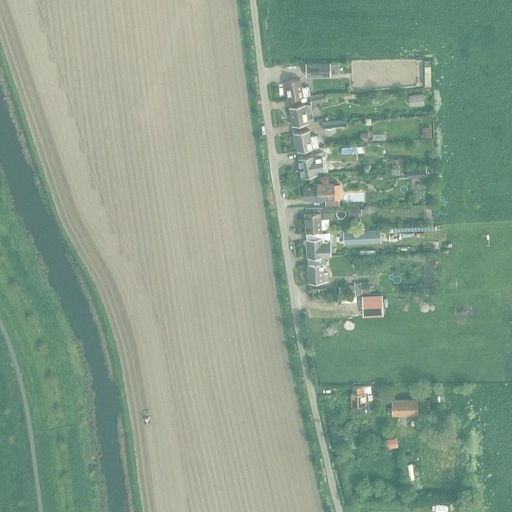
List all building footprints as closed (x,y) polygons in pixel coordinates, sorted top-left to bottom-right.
[(330,63),(306,63),(306,77),(330,76),(330,63)] [(309,86),(302,87),(300,79),(285,81),(288,99),(310,95),(309,86)] [(341,85),(341,93),(351,92),(350,84),(341,85)] [(332,95),(327,96),(326,94),(310,97),(311,104),(328,101),(328,100),(333,99),(332,95)] [(409,95),(410,106),(424,104),(423,94),(409,95)] [(290,107),(294,125),(308,122),(305,104),(290,107)] [(322,121),(323,128),(348,126),(347,119),(322,121)] [(317,135),(311,136),(310,130),(295,132),(298,151),(319,147),(317,135)] [(361,133),(361,142),(369,141),(368,133),(361,133)] [(314,156),(299,158),(302,177),(317,174),(317,173),(324,172),(321,156),(314,157),(314,156)] [(392,159),(393,168),(407,167),(406,158),(392,159)] [(393,169),(393,178),(402,177),(402,169),(393,169)] [(425,177),(424,169),(408,169),(408,177),(425,177)] [(305,199),(335,200),(335,183),(318,183),(318,187),(305,187),(305,199)] [(323,213),(324,218),(334,218),(334,206),(323,207),(323,213)] [(306,214),(305,214),(306,233),(320,232),(320,229),(330,228),(329,219),(320,219),(319,213),(323,213),(323,207),(305,207),(306,214)] [(380,230),(343,232),(344,244),(381,242),(380,230)] [(325,233),(306,234),(306,240),(307,257),(322,257),(329,257),(329,239),(326,239),(325,233)] [(331,263),(307,264),(308,288),(328,287),(328,277),(332,277),(331,263)] [(362,295),(363,316),(383,315),(382,294),(362,295)] [(375,385),(377,378),(370,376),(368,384),(375,385)] [(361,412),(369,412),(368,393),(371,393),(371,385),(353,386),(353,393),(351,393),(352,405),(360,405),(361,412)] [(430,398),(418,399),(418,397),(392,398),(393,407),(388,407),(388,414),(392,414),(393,415),(409,415),(409,420),(417,420),(417,414),(419,414),(419,410),(430,410),(430,398)] [(385,439),(387,449),(398,447),(396,438),(385,439)]
